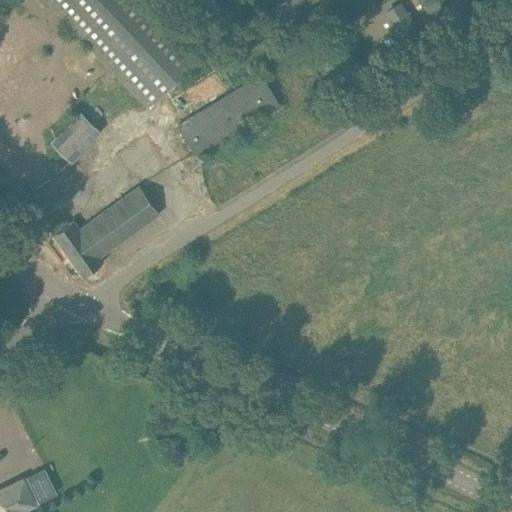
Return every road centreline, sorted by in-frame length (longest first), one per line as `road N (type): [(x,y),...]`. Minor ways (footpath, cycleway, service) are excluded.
road 1 (unclassified): [(511,501),(92,298)]
road 2 (unclassified): [(92,298),(288,178)]
